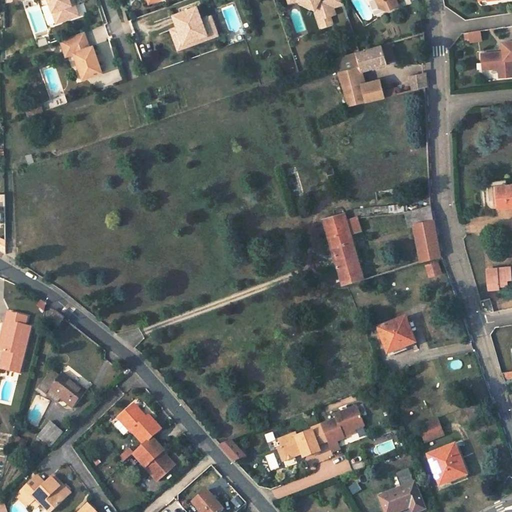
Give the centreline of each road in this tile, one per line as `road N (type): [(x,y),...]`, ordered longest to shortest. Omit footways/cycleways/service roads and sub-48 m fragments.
road 1 (unclassified): [(0,264),(120,350),(265,511)]
road 2 (unclassified): [(435,104),(440,195),(474,324)]
